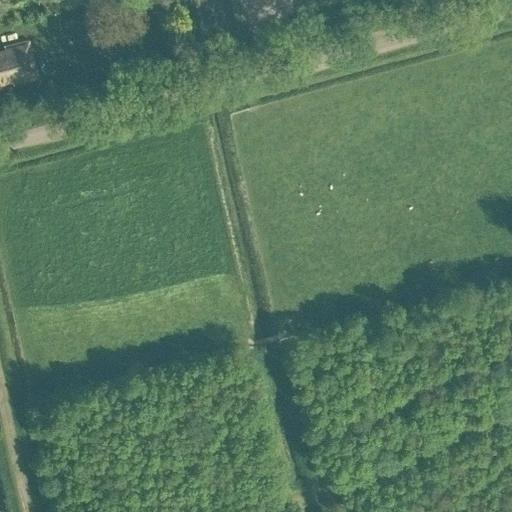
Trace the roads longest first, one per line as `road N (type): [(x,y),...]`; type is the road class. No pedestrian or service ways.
road 1 (unclassified): [(0,366),(110,338),(144,319),(167,292),(178,258),(176,215),(148,106)]
road 2 (unclassified): [(148,106),(511,6)]
road 3 (unclassified): [(148,106),(0,144)]
road 4 (track): [(320,482),(285,339)]
road 5 (track): [(27,511),(0,393)]
